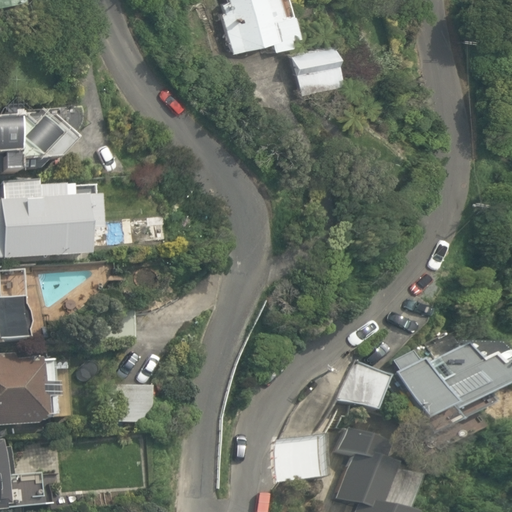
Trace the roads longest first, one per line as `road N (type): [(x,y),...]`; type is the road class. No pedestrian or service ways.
road 1 (residential): [(435,0),(449,167),(445,213),(421,261),(382,303),(300,365),(270,404),(240,511)]
road 2 (residential): [(206,511),(199,495),(206,413),(219,360),(255,285),(256,226),(231,179),(100,0)]
